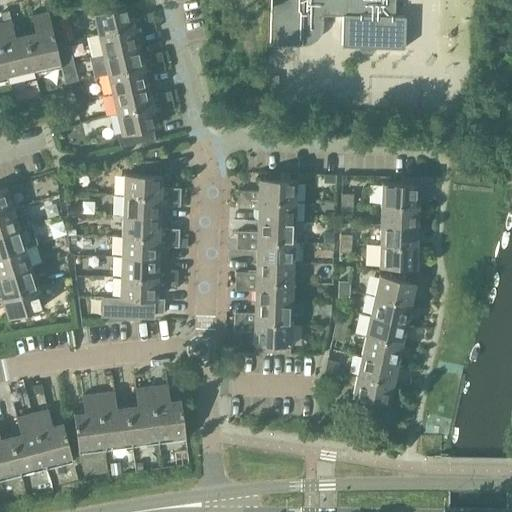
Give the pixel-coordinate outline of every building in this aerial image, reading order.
[(271,0),(270,45),(304,46),(307,46),(310,45),(314,43),(317,40),(319,38),(321,35),(322,32),(323,28),(324,16),(344,17),(343,48),(405,50),(407,18),(396,18),(396,0),(271,0)] [(94,13),(99,35),(155,22),(153,13),(132,18),(130,5),(94,13)] [(26,35),(35,74),(62,68),(48,12),(32,16),(36,32),(26,35)] [(75,39),(70,19),(57,21),(62,42),(75,39)] [(0,24),(0,43),(9,81),(35,74),(26,35),(15,37),(12,22),(0,24)] [(155,22),(99,35),(89,37),(94,57),(103,55),(139,46),(137,35),(157,30),(155,22)] [(0,82),(9,81),(0,43),(0,82)] [(57,46),(64,75),(76,72),(70,46),(65,47),(64,44),(57,46)] [(142,58),(139,46),(103,55),(108,75),(164,62),(162,53),(154,55),(142,58)] [(112,94),(148,86),(146,75),(166,70),(164,62),(108,75),(112,94)] [(148,86),(112,94),(117,114),(174,101),(171,92),(151,97),(148,86)] [(78,112),(88,110),(84,92),(74,95),(78,112)] [(174,101),(117,114),(122,134),(118,135),(121,148),(156,140),(154,128),(158,127),(155,115),(176,110),(174,101)] [(124,196),(182,198),(182,189),(161,188),(162,175),(160,175),(161,161),(146,160),(145,174),(125,173),(124,196)] [(239,200),(296,202),(297,181),(260,179),(259,192),(240,191),(239,200)] [(383,184),(382,204),(419,205),(419,185),(383,184)] [(0,213),(14,209),(7,188),(0,190),(0,213)] [(343,194),(342,203),(354,203),(355,195),(343,194)] [(181,207),(182,198),(124,196),(123,217),(160,218),(161,206),(181,207)] [(258,221),(295,222),(296,202),(239,200),(239,209),(259,210),(258,221)] [(354,203),(342,203),(342,213),(354,213),(354,203)] [(419,205),(382,204),(382,225),(418,226),(419,205)] [(0,235),(20,229),(30,226),(24,207),(14,210),(14,209),(0,213),(0,235)] [(160,218),(123,217),(123,236),(180,239),(180,230),(160,229),(160,218)] [(238,241),(295,243),(295,222),(258,221),(258,232),(238,232),(238,241)] [(418,246),(418,226),(382,225),(381,245),(418,246)] [(0,256),(26,248),(20,229),(0,235),(0,256)] [(325,233),(324,244),(334,244),(335,234),(325,233)] [(341,235),(341,244),(353,244),(353,235),(341,235)] [(70,237),(71,250),(81,250),(80,236),(70,237)] [(180,239),(123,236),(122,257),(159,258),(159,247),(180,248),(180,239)] [(294,263),(295,243),(238,241),(238,250),(257,251),(257,262),(294,263)] [(353,244),(341,244),(341,253),(353,254),(353,244)] [(418,246),(381,245),(380,269),(417,270),(418,246)] [(0,277),(32,268),(26,248),(0,256),(0,277)] [(159,270),(159,258),(122,257),(122,278),(158,279),(179,280),(179,271),(159,270)] [(294,263),(257,262),(256,273),(237,273),(237,282),(293,284),(294,263)] [(0,288),(3,298),(38,287),(32,268),(0,277),(0,288)] [(380,277),(375,297),(412,306),(416,286),(380,277)] [(158,279),(122,278),(121,298),(158,299),(158,288),(166,289),(166,288),(178,289),(179,280),(158,279)] [(80,280),(80,291),(91,291),(91,280),(80,280)] [(292,304),(293,284),(237,282),(236,291),(256,291),(255,303),(292,304)] [(339,291),(351,291),(352,282),(340,282),(339,291)] [(0,308),(6,307),(9,318),(45,307),(38,287),(3,298),(0,299),(0,308)] [(351,300),(351,291),(339,291),(339,300),(351,300)] [(370,317),(407,326),(412,306),(375,297),(370,317)] [(292,304),(255,303),(255,314),(236,313),(235,322),(291,324),(292,304)] [(366,337),(402,346),(407,326),(370,317),(366,337)] [(337,320),(335,329),(347,332),(349,323),(337,320)] [(291,324),(235,322),(235,331),(254,332),(254,345),(256,345),(255,353),(290,354),(291,324)] [(347,332),(335,329),(333,338),(345,341),(347,332)] [(361,356),(397,365),(402,346),(366,337),(361,356)] [(393,385),(397,365),(361,356),(357,376),(393,385)] [(329,360),(327,369),(338,372),(340,363),(329,360)] [(338,372),(327,369),(324,378),(336,381),(338,372)] [(393,385),(357,376),(352,397),(388,406),(393,385)] [(169,384),(153,387),(160,439),(186,435),(181,398),(171,400),(169,384)] [(160,439),(153,387),(136,389),(139,405),(128,406),(133,443),(160,439)] [(115,392),(99,394),(107,446),(133,443),(128,406),(117,408),(115,392)] [(107,446),(99,394),(83,397),(86,413),(74,415),(80,450),(107,446)] [(34,414),(47,464),(73,457),(64,423),(53,426),(49,410),(34,414)] [(12,436),(21,471),(47,464),(34,414),(18,418),(22,433),(12,436)] [(0,432),(0,475),(21,471),(12,436),(2,439),(0,432)] [(121,463),(111,465),(112,476),(123,474),(121,463)]
